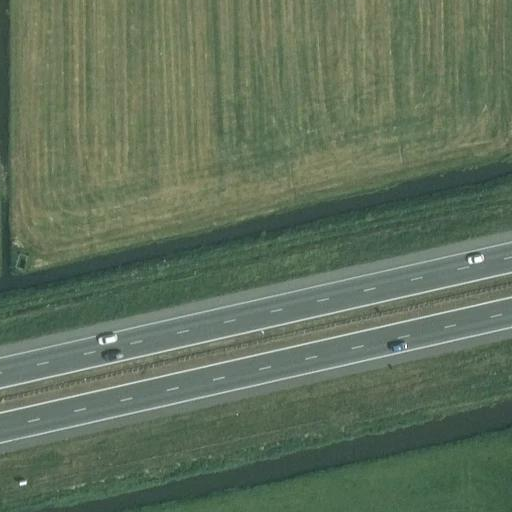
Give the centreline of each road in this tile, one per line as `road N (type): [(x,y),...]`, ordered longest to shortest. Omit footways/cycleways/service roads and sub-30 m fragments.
road 1 (motorway): [(511,257),(0,373)]
road 2 (motorway): [(0,427),(511,311)]
